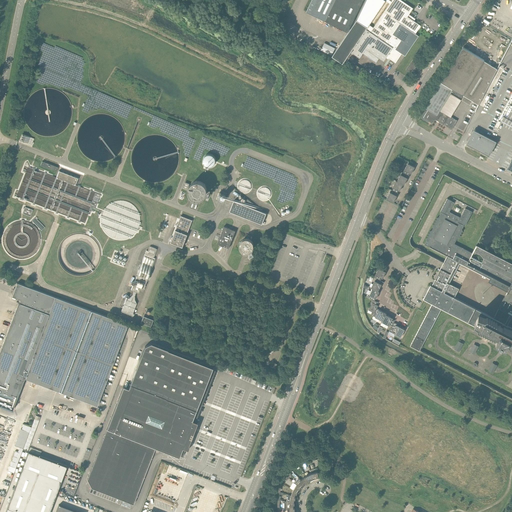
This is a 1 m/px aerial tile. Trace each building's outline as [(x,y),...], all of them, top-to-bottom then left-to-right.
[(311,0),(306,12),(348,32),(362,0),(311,0)] [(365,0),(357,19),(332,56),(343,63),(350,52),(359,58),(363,54),(376,63),(379,58),(383,61),(386,58),(388,59),(388,58),(395,63),(402,54),(405,55),(418,36),(415,34),(421,26),(407,17),(413,8),(400,0),(365,0)] [(412,54),(415,56),(424,42),(421,40),(412,54)] [(325,42),(321,49),(332,54),(335,47),(325,42)] [(453,89),(478,105),(497,69),(484,61),(484,60),(463,47),(441,82),(440,81),(424,107),(428,109),(423,118),(432,123),(434,119),(452,130),(457,121),(440,110),(450,94),(461,101),(463,96),(452,89),(453,89)] [(420,64),(414,59),(406,72),(412,76),(420,64)] [(47,82),(60,87),(62,83),(60,82),(61,78),(59,78),(59,76),(54,74),(52,78),(49,77),(47,82)] [(495,142),(474,132),(468,143),(488,154),(495,142)] [(205,165),(206,166),(207,166),(208,167),(210,167),(211,166),(212,166),(213,165),(214,165),(215,164),(215,162),(215,161),(215,160),(215,159),(215,158),(214,157),(213,156),(212,155),(211,154),(210,154),(209,154),(208,154),(206,155),(205,155),(204,156),(204,157),(203,158),(203,159),(203,160),(203,161),(203,163),(204,164),(204,165),(205,165)] [(42,162),(41,166),(54,171),(55,167),(42,162)] [(403,173),(409,176),(410,174),(411,174),(415,167),(408,164),(403,173)] [(78,178),(59,171),(56,178),(75,186),(78,178)] [(397,181),(403,185),(404,185),(409,176),(403,173),(401,175),(400,175),(397,181)] [(248,192),(251,190),(252,186),(251,182),(248,180),(244,179),(241,181),(239,184),(239,188),(241,191),(244,193),(248,192)] [(185,183),(183,188),(189,190),(189,191),(189,192),(189,194),(190,195),(191,197),(193,198),(194,199),(195,199),(196,199),(198,199),(198,200),(200,199),(201,198),(202,198),(203,197),(204,196),(205,195),(206,194),(206,192),(206,190),(206,189),(206,188),(206,187),(205,186),(205,185),(204,184),(202,183),(201,182),(199,182),(197,181),(195,181),(195,182),(194,182),(193,183),(191,184),(191,185),(185,183)] [(392,190),(397,193),(398,191),(399,191),(403,185),(397,181),(396,181),(392,188),(393,188),(392,190)] [(267,199),(270,197),(271,193),(270,189),(267,187),(263,186),(260,188),(258,191),(258,195),(260,198),(263,200),(267,199)] [(386,199),(392,202),(393,203),(397,196),(396,195),(397,193),(392,190),(391,193),(390,192),(386,199)] [(427,237),(426,238),(427,240),(424,245),(447,256),(431,286),(430,285),(423,299),(432,303),(410,345),(420,350),(441,309),(442,309),(497,337),(496,339),(499,341),(499,343),(502,345),(503,343),(506,345),(507,343),(511,345),(511,379),(511,380),(511,264),(477,246),(473,253),(454,244),(457,239),(459,238),(459,237),(460,236),(460,234),(462,234),(461,232),(463,232),(462,229),(464,225),(465,225),(472,211),(466,208),(461,217),(449,211),(454,201),(448,198),(441,211),(442,212),(439,217),(436,218),(437,220),(435,220),(436,222),(434,222),(434,224),(433,224),(433,226),(431,230),(429,231),(430,233),(428,233),(429,235),(427,236),(427,237)] [(129,239),(138,231),(141,220),(138,209),(129,202),(118,200),(108,205),(101,215),(101,226),(108,236),(118,240),(129,239)] [(234,202),(229,212),(262,225),(266,214),(234,202)] [(22,214),(30,217),(33,211),(23,207),(22,210),(24,210),(22,214)] [(187,235),(187,234),(192,220),(181,216),(170,243),(182,247),(187,235)] [(17,222),(16,222),(12,223),(9,225),(6,228),(4,231),(3,234),(2,238),(2,242),(2,245),(3,249),(5,252),(8,255),(11,257),(14,259),(18,260),(22,260),(25,259),(29,258),(32,256),(35,254),(37,251),(39,247),(40,244),(40,240),(40,236),(39,233),(37,230),(34,227),(31,224),(28,223),(25,222),(21,221),(17,222)] [(214,243),(229,248),(235,231),(221,225),(214,243)] [(240,246),(240,247),(241,248),(241,249),(242,250),(242,251),(243,251),(244,252),(245,252),(246,252),(247,252),(248,252),(249,252),(250,251),(251,251),(252,250),(252,249),(253,248),(253,247),(253,246),(253,245),(253,244),(253,243),(253,242),(252,242),(251,241),(251,240),(252,237),(248,236),(247,238),(246,239),(245,239),(244,239),(243,240),(242,241),(241,242),(241,243),(240,243),(240,245),(240,246)] [(140,290),(143,291),(155,258),(153,256),(156,249),(151,247),(149,251),(146,251),(131,290),(139,293),(140,290)] [(119,252),(116,262),(123,265),(127,255),(119,252)] [(380,281),(380,280),(381,278),(382,279),(386,272),(379,268),(375,275),(376,276),(375,278),(377,279),(380,281)] [(372,288),(378,291),(382,284),(381,284),(382,281),(380,280),(380,281),(377,279),(375,281),(371,288),(372,288)] [(17,283),(12,296),(20,299),(19,303),(18,302),(0,350),(0,405),(12,410),(17,399),(24,379),(97,406),(128,325),(17,283)] [(374,301),(375,301),(379,292),(378,291),(372,288),(368,295),(371,296),(369,298),(372,300),(374,301)] [(134,314),(133,313),(136,304),(135,300),(130,298),(126,300),(121,312),(133,316),(134,314)] [(374,313),(377,308),(378,306),(376,305),(377,302),(375,301),(374,301),(372,300),(370,304),(371,304),(368,310),(374,313)] [(382,321),(386,314),(386,313),(377,308),(374,313),(377,314),(375,317),(382,321)] [(392,326),(394,322),(395,321),(392,319),(393,318),(386,314),(382,321),(382,322),(389,326),(390,325),(392,326)] [(140,323),(151,327),(153,320),(143,316),(140,323)] [(394,322),(392,326),(391,328),(393,329),(392,332),(395,333),(394,334),(401,337),(405,329),(397,325),(398,324),(394,322)] [(454,349),(459,351),(463,344),(458,341),(454,349)] [(145,347),(139,361),(138,363),(136,368),(128,389),(127,388),(123,387),(116,405),(95,460),(94,461),(87,479),(89,484),(91,488),(94,489),(122,500),(132,504),(133,504),(155,448),(162,451),(179,457),(182,448),(183,449),(188,450),(198,423),(194,421),(193,421),(213,368),(193,360),(151,344),(145,347)] [(469,352),(474,354),(478,346),(474,344),(469,352)] [(488,371),(493,373),(497,366),(492,363),(488,371)] [(28,451),(40,417),(35,416),(24,450),(28,451)] [(16,472),(22,447),(20,447),(19,451),(14,450),(9,471),(16,472)] [(4,511),(48,511),(65,467),(28,452),(4,511)] [(317,478),(319,478),(317,468),(310,470),(311,473),(314,480),(315,479),(316,479),(317,478)] [(312,480),(314,480),(311,473),(309,474),(307,475),(306,476),(310,482),(311,481),(312,480)] [(307,484),(310,482),(306,476),(303,478),(301,480),(305,485),(307,484)] [(303,487),(305,485),(301,480),(299,478),(294,482),(296,484),(302,489),(303,487)] [(293,490),(299,493),(301,491),(302,489),(296,484),(295,487),(293,490)]
